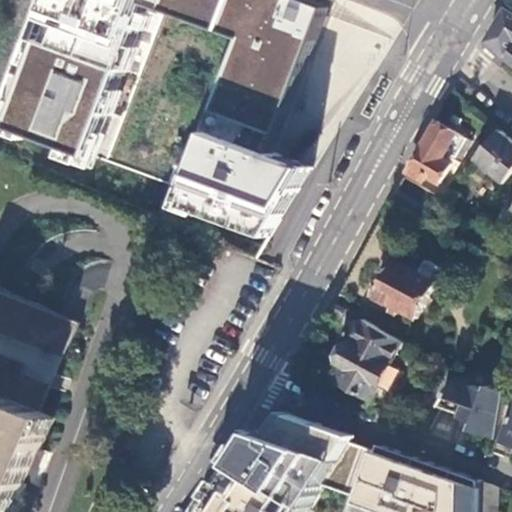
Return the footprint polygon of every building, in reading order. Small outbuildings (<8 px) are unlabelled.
[(169,190),(185,196),(181,204),(272,240),(314,170),(277,156),(334,11),(306,0),(31,0),(0,80),(0,124),(104,165),(164,7),(231,32),(169,190)] [(511,10),(509,8),(489,42),(511,62),(511,10)] [(446,125),(441,122),(412,174),(426,182),(430,177),(443,184),(468,138),(446,125)] [(511,139),(502,131),(477,160),(505,184),(511,176),(511,139)] [(409,179),(403,190),(431,205),(438,194),(409,179)] [(403,190),(396,203),(424,218),(431,205),(403,190)] [(448,231),(459,237),(469,226),(458,220),(448,231)] [(437,283),(396,259),(375,296),(417,320),(437,283)] [(0,504),(12,510),(56,413),(43,407),(84,317),(0,279),(0,504)] [(405,344),(366,320),(341,365),(346,368),(339,381),(374,401),(383,384),(393,366),(405,344)] [(404,372),(393,366),(383,384),(395,391),(404,372)] [(497,440),(507,393),(491,388),(488,392),(456,381),(441,408),(463,417),(462,420),(476,425),(474,431),(497,440)] [(305,511),(323,484),(346,493),(362,499),(356,511),(483,511),(485,484),(382,447),(353,437),(276,412),(203,511),(305,511)] [(485,484),(483,511),(499,511),(501,489),(485,484)]
